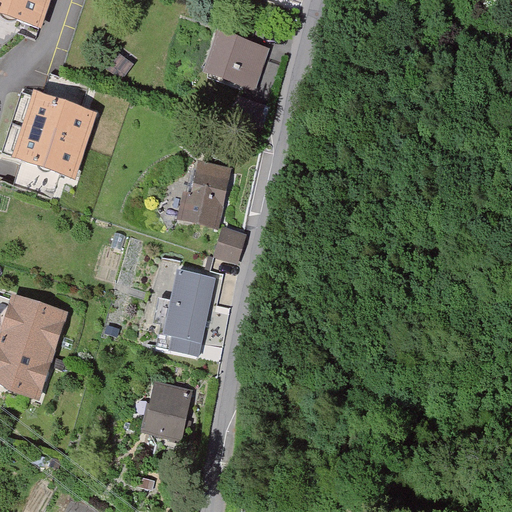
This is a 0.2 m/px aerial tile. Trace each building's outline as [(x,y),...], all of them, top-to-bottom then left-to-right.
[(0,0),(0,21),(39,33),(48,0),(0,0)] [(264,55),(223,43),(211,81),(252,94),(264,55)] [(49,96),(75,95),(74,80),(49,81),(49,96)] [(30,103),(12,166),(70,183),(88,120),(30,103)] [(266,112),(244,106),(237,131),(260,137),(266,112)] [(227,171),(199,165),(193,191),(185,189),(180,214),(216,222),(227,171)] [(246,241),(227,236),(220,263),(240,268),(246,241)] [(173,349),(197,353),(215,275),(182,268),(171,327),(177,328),(173,349)] [(62,322),(0,300),(0,383),(37,396),(62,322)] [(189,399),(159,393),(151,436),(181,441),(189,399)]
